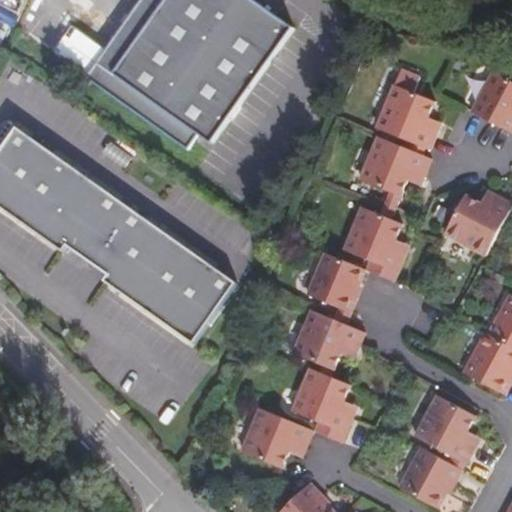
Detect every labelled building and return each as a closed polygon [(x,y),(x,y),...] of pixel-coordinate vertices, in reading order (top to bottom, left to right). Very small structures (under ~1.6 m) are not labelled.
[(193,135),(205,143),(285,29),(243,0),(159,0),(106,76),(91,65),(80,81),(182,151),(193,135)] [(136,0),(91,65),(106,76),(159,0),(136,0)] [(416,78),(395,69),(369,131),(419,151),(422,143),(428,146),(437,123),(424,118),(431,102),(409,93),(416,78)] [(511,86),(486,73),(465,114),(489,126),(510,137),(511,132),(511,86)] [(247,285),(25,132),(0,167),(0,206),(38,232),(73,256),(77,251),(118,279),(113,285),(204,347),(247,285)] [(427,165),(371,141),(353,182),(381,194),(395,199),(401,183),(416,190),(421,178),(427,165)] [(468,203),(460,199),(440,239),(478,259),(507,204),(483,192),(475,207),(468,203)] [(395,199),(381,194),(377,202),(391,207),(395,199)] [(391,207),(377,202),(371,217),(385,222),(391,207)] [(371,217),(355,210),(338,251),(363,261),(377,267),(373,275),(382,279),(388,281),(402,248),(390,243),(397,227),(385,222),(371,217)] [(354,284),(360,269),(321,253),(302,298),(328,309),(347,316),(354,300),(348,298),(354,284)] [(377,267),(363,261),(360,269),(373,275),(377,267)] [(452,298),(442,293),(438,301),(448,306),(452,298)] [(511,301),(502,296),(481,334),(511,350),(511,301)] [(328,309),(325,317),(344,325),(347,316),(328,309)] [(325,317),(312,312),(294,354),(321,365),(336,372),(343,357),(356,363),(363,347),(355,344),(358,338),(360,332),(344,325),(325,317)] [(511,350),(481,334),(478,333),(457,372),(504,397),(511,385),(507,382),(511,372),(511,350)] [(321,365),(318,373),(333,379),(336,372),(321,365)] [(318,373),(310,370),(292,413),(314,423),(333,431),(330,439),(337,442),(345,445),(356,418),(342,413),(346,404),(353,388),(333,379),(318,373)] [(474,440),(463,434),(471,420),(431,398),(409,437),(450,459),(460,465),(467,452),(474,440)] [(342,413),(356,418),(360,409),(346,404),(342,413)] [(304,447),(311,431),(255,407),(237,450),(281,468),(287,453),(299,458),(304,447)] [(314,423),(311,431),(330,439),(333,431),(314,423)] [(446,468),(414,450),(393,489),(434,511),(443,495),(456,473),(446,468)] [(460,465),(450,459),(446,468),(456,473),(460,465)] [(329,511),(321,504),(302,485),(276,511),(329,511)]
